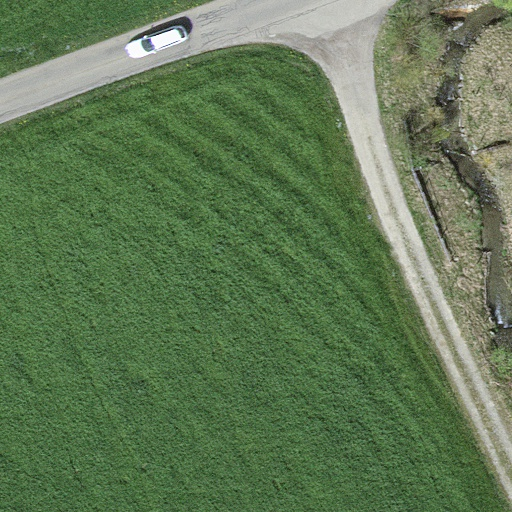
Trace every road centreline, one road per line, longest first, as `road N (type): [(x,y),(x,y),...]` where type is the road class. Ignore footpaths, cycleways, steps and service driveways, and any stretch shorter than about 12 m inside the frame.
road 1 (track): [(511,472),(369,142),(325,0)]
road 2 (unclassified): [(269,0),(0,100)]
